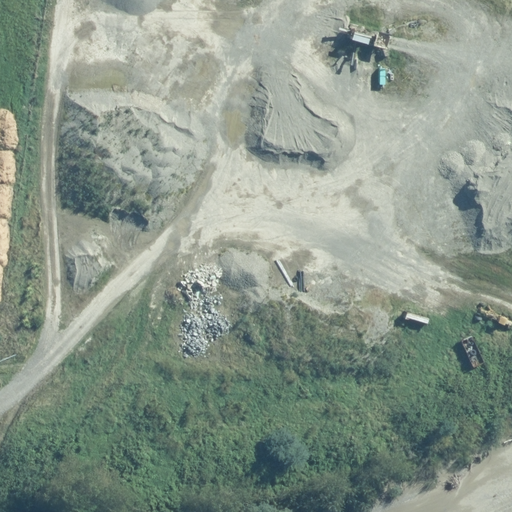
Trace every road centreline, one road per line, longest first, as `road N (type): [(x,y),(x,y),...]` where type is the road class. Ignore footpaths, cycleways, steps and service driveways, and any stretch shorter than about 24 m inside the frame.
road 1 (track): [(48,359),(120,289),(182,205),(291,0)]
road 2 (track): [(0,409),(48,359),(54,332),(65,0)]
road 3 (track): [(120,289),(185,278),(381,269),(469,301),(511,297)]
road 4 (track): [(511,26),(454,10),(287,7)]
